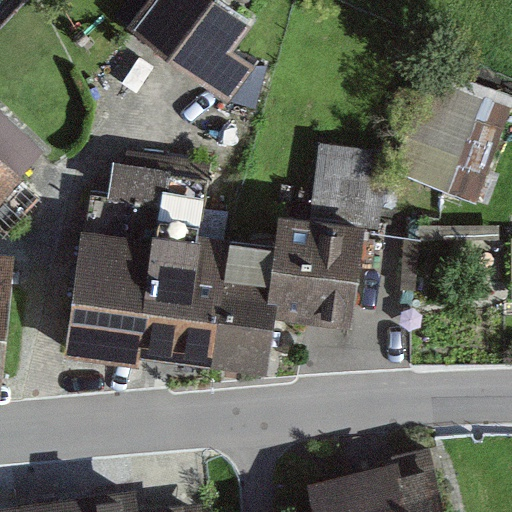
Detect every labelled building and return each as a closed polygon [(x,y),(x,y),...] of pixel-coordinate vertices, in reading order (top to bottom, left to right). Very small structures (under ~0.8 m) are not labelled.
[(259,40),(208,0),(174,0),(148,33),(219,90),(259,40)] [(424,167),(483,188),(511,107),(511,82),(461,64),(424,167)] [(0,207),(46,158),(0,114),(0,207)] [(282,374),(290,318),(359,328),(373,230),(274,216),(270,245),(94,219),(75,343),(282,374)] [(0,260),(0,395),(17,398),(33,264),(0,260)] [(457,511),(447,457),(320,480),(326,511),(457,511)] [(0,510),(0,511),(199,511),(198,490),(0,510)]
